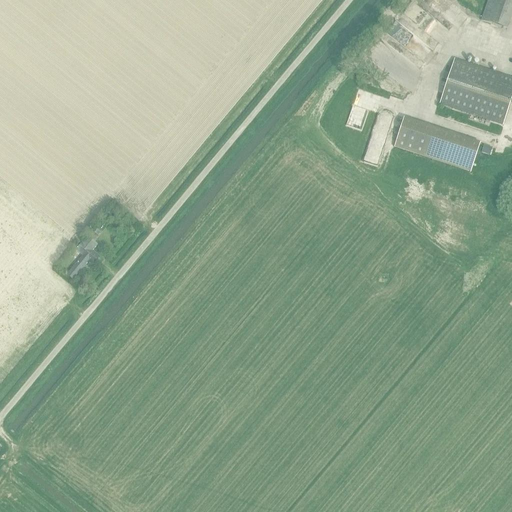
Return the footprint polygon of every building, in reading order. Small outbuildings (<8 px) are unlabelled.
[(503,28),(511,0),(487,0),(480,21),(503,28)] [(502,125),(511,95),(511,79),(454,60),(439,104),(502,125)] [(480,144),(403,119),(393,148),(470,173),(480,144)] [(483,146),(481,153),(487,155),(489,148),(483,146)] [(91,231),(97,237),(102,231),(96,226),(91,231)] [(98,259),(90,253),(95,247),(86,239),(76,251),(82,257),(67,277),(72,281),(87,261),(92,265),(98,259)]
